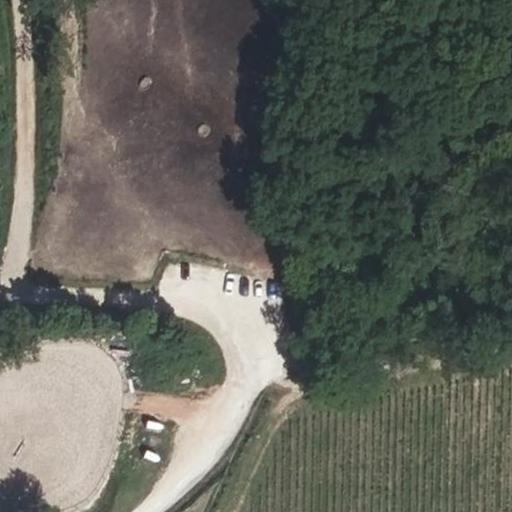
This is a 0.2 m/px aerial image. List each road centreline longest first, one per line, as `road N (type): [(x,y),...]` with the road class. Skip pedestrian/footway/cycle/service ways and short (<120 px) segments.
road 1 (track): [(161,511),(180,500),(234,430),(245,394),(243,325),(184,305),(0,309)]
road 2 (track): [(240,511),(287,410),(511,343)]
